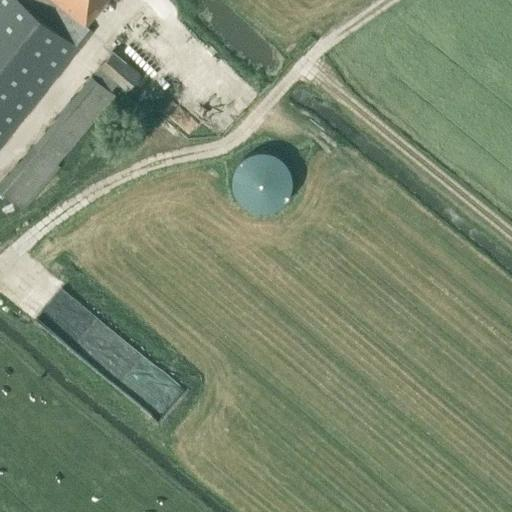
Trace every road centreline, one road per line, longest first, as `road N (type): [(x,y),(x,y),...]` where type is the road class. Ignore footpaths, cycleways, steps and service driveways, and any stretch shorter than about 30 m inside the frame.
road 1 (track): [(0,267),(150,161),(230,144),(301,65),(392,0)]
road 2 (track): [(301,65),(511,234)]
